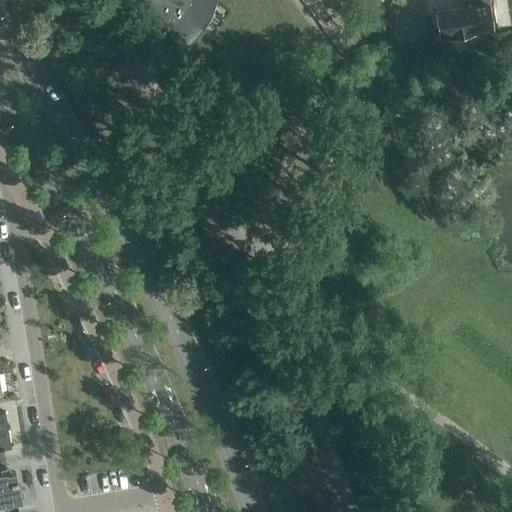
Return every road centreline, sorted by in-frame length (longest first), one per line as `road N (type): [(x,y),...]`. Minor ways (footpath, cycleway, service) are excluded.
road 1 (secondary): [(251,511),(132,242),(0,28)]
road 2 (secondary): [(0,87),(53,172),(159,388),(206,511)]
road 3 (residential): [(10,180),(62,511),(165,494)]
road 4 (residential): [(165,494),(94,336),(10,180)]
